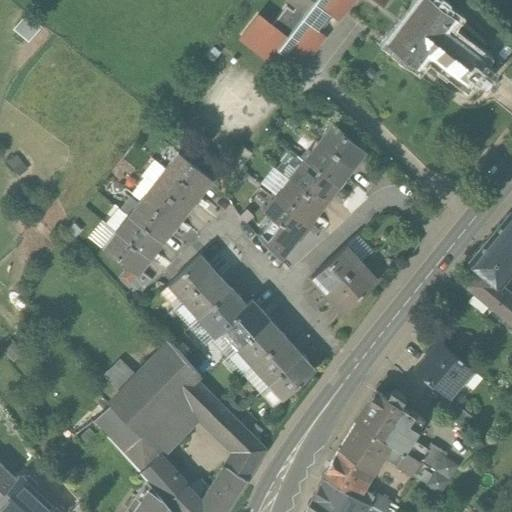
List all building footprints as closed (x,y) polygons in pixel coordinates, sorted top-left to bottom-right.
[(259,15),(242,36),(275,62),(282,53),(300,68),(325,36),(318,31),(331,15),(337,20),(353,0),(375,0),(382,5),(386,0),(289,0),(297,6),(293,10),(287,6),(272,25),(259,15)] [(454,19),(429,0),(421,0),(411,15),(404,9),(396,19),(403,24),(387,45),(416,68),(426,55),(437,64),(436,66),(437,67),(438,65),(450,74),(448,75),(450,76),(451,75),(463,84),(463,87),(465,87),(464,84),(469,77),(475,81),(482,72),(477,68),(482,61),(485,61),(484,59),(481,60),(470,51),(471,49),(470,48),(469,50),(457,41),(459,39),(457,38),(456,40),(445,31),(454,19)] [(33,39),(43,24),(28,14),(18,29),(33,39)] [(330,125),(317,141),(353,169),(365,152),(330,125)] [(317,141),(302,160),(338,188),(353,169),(317,141)] [(242,147),(227,166),(236,173),(251,154),(242,147)] [(176,152),(163,168),(198,196),(211,180),(176,152)] [(302,160),(288,179),(323,207),(338,188),(302,160)] [(142,177),(151,184),(163,168),(154,161),(142,177)] [(163,168),(151,184),(186,212),(198,196),(163,168)] [(275,196),(288,179),(273,168),(261,185),(275,196)] [(275,196),(311,223),(323,207),(288,179),(275,196)] [(151,184),(139,200),(174,228),(186,212),(151,184)] [(311,223),(275,196),(263,212),(298,239),(311,223)] [(139,200),(126,215),(161,244),(174,228),(139,200)] [(511,212),(510,211),(467,263),(476,270),(464,285),(493,310),(507,293),(499,287),(511,271),(511,212)] [(126,215),(114,231),(149,259),(161,244),(126,215)] [(101,248),(114,231),(101,221),(89,238),(101,248)] [(149,259),(114,231),(101,248),(126,267),(136,276),(149,259)] [(326,293),(359,263),(345,248),(312,278),(326,293)] [(167,285),(181,301),(214,271),(200,255),(167,285)] [(376,282),(359,263),(326,293),(343,312),(376,282)] [(128,285),(136,276),(126,267),(118,277),(128,285)] [(181,301),(197,319),(230,289),(214,271),(181,301)] [(172,309),(181,301),(167,285),(158,293),(172,309)] [(220,332),(220,331),(247,306),(246,306),(230,289),(197,319),(214,337),(220,332)] [(511,297),(507,293),(493,310),(511,325),(511,297)] [(181,301),(172,309),(188,327),(197,319),(181,301)] [(220,332),(236,349),(269,319),(252,301),(246,306),(247,306),(220,331),(220,332)] [(236,349),(252,367),(285,337),(269,319),(236,349)] [(252,367),(268,384),(301,355),(285,337),(252,367)] [(11,341),(0,351),(10,362),(21,352),(11,341)] [(473,370),(439,342),(414,372),(448,400),(473,370)] [(226,466),(244,481),(265,449),(195,381),(199,377),(170,344),(110,405),(140,434),(142,436),(180,396),(199,415),(236,451),(226,466)] [(315,370),(301,355),(268,384),(282,400),(315,370)] [(268,384),(252,367),(242,376),(258,394),(268,384)] [(484,379),(473,370),(448,400),(451,403),(452,403),(459,409),(484,379)] [(268,384),(258,394),(272,409),(282,400),(268,384)] [(384,398),(375,391),(356,421),(390,443),(400,449),(420,462),(427,450),(425,448),(410,439),(423,419),(408,409),(406,412),(398,407),(403,399),(403,396),(392,389),(389,390),(384,398)] [(160,456),(199,415),(180,396),(142,436),(160,456)] [(473,421),(459,409),(452,403),(451,403),(443,413),(464,431),(473,421)] [(121,454),(140,434),(110,405),(93,423),(121,454)] [(390,443),(356,421),(337,451),(371,472),(390,443)] [(86,449),(96,439),(88,430),(78,440),(86,449)] [(142,436),(140,434),(121,454),(146,481),(166,502),(185,483),(160,456),(142,436)] [(427,450),(420,462),(429,468),(440,450),(429,443),(425,448),(427,450)] [(420,462),(400,449),(392,461),(412,474),(420,462)] [(357,497),(371,472),(337,451),(323,477),(357,497)] [(0,494),(14,480),(0,466),(0,494)] [(166,502),(175,511),(223,511),(244,481),(226,466),(203,503),(185,483),(166,502)] [(23,477),(21,479),(18,477),(14,480),(0,494),(0,510),(2,511),(56,511),(35,492),(37,489),(37,484),(29,477),(23,477)] [(322,511),(349,511),(357,497),(323,477),(308,503),(308,504),(322,511)] [(175,511),(166,502),(146,481),(123,511),(175,511)] [(372,493),(367,503),(384,511),(389,502),(372,493)] [(383,511),(384,511),(367,503),(361,511),(383,511)]
